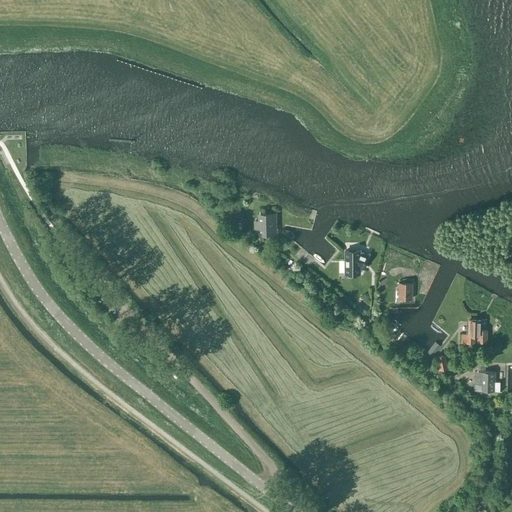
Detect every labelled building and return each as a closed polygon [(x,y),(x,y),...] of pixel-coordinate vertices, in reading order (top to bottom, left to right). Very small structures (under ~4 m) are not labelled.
[(272,232),(271,213),(260,213),(260,220),(255,220),(256,227),(261,227),(261,233),(272,232)] [(360,251),(360,248),(344,248),(344,274),(361,274),(361,268),(364,269),(369,254),(360,251)] [(411,298),(411,282),(399,282),(398,298),(411,298)] [(481,318),(467,318),(467,333),(461,333),(461,343),(473,343),(473,335),(477,335),(477,341),(487,342),(487,329),(481,329),(481,318)] [(447,367),(444,355),(437,356),(440,369),(447,367)] [(485,355),(475,355),(474,368),(485,368),(485,355)] [(494,390),(495,371),(475,370),(474,389),(482,389),(494,390)]
